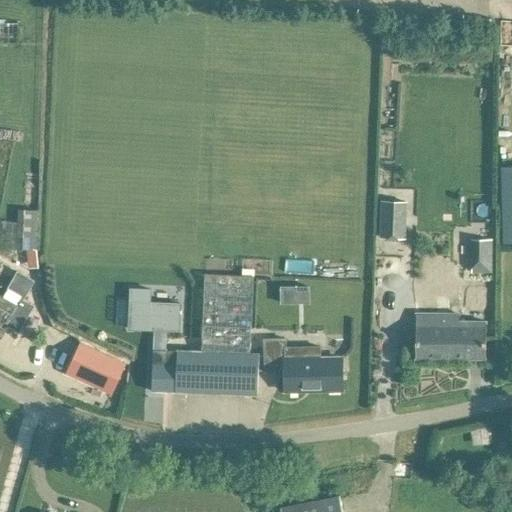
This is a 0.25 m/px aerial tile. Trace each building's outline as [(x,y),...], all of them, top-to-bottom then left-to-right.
[(456,57),(458,209),(508,208),(508,188),(506,188),(506,68),(494,68),(494,61),(475,61),(475,57),(456,57)] [(380,200),(379,234),(404,235),(405,201),(380,200)] [(19,210),(17,238),(37,239),(39,211),(19,210)] [(492,240),(472,240),(472,272),(491,272),(492,240)] [(0,296),(0,335),(1,336),(7,325),(18,332),(33,307),(22,300),(23,297),(25,298),(35,280),(18,270),(7,288),(8,289),(3,299),(0,296)] [(151,347),(149,390),(257,394),(259,353),(251,354),(253,276),(198,274),(194,350),(151,347)] [(132,294),(131,325),(174,327),(176,307),(147,306),(147,295),(132,294)] [(459,315),(444,314),(417,314),(417,358),(485,358),(485,322),(459,322),(459,315)] [(338,370),(338,358),(320,358),(320,348),(286,349),(286,340),(265,341),(266,372),(285,372),(285,392),(303,391),(303,387),(324,387),(325,391),(343,391),(342,370),(338,370)] [(81,343),(75,356),(121,377),(127,363),(81,343)] [(281,508),(281,511),(342,511),(340,496),(281,508)]
